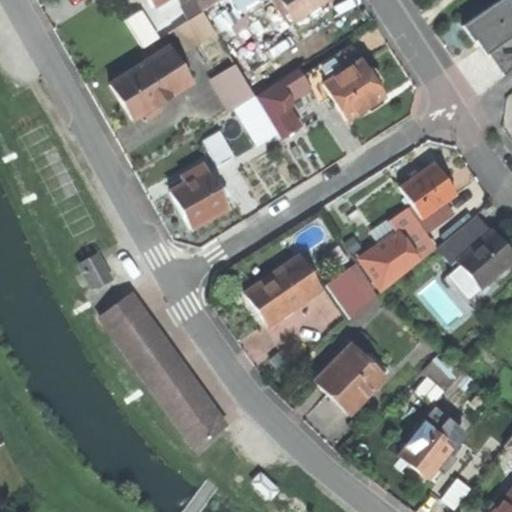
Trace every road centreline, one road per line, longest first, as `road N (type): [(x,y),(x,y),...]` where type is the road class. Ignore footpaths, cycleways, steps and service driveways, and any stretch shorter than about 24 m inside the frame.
road 1 (residential): [(452,102),(174,284)]
road 2 (residential): [(174,284),(14,0)]
road 3 (residential): [(386,511),(283,428),(234,375),(174,284)]
road 4 (residential): [(452,102),(386,0)]
